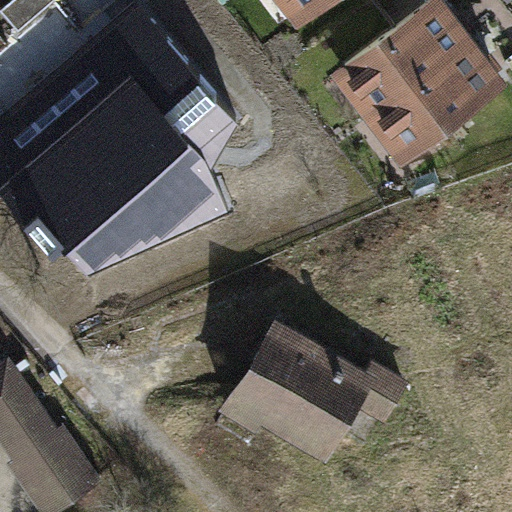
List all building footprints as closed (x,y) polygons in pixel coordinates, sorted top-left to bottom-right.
[(82,52),(140,3),(137,0),(128,0),(0,110),(0,133),(8,126),(31,152),(110,86),(82,52)] [(52,0),(10,0),(1,8),(19,29),(52,0)] [(430,0),(346,63),(377,104),(467,36),(440,0),(430,0)] [(8,126),(0,133),(0,182),(52,243),(64,235),(88,266),(228,208),(205,153),(200,147),(236,117),(140,3),(82,52),(110,86),(31,152),(8,126)] [(0,31),(0,48),(9,41),(0,31)] [(498,77),(467,36),(377,104),(408,145),(498,77)] [(276,322),(235,392),(325,446),(365,378),(393,395),(403,379),(372,360),(364,374),(276,322)] [(7,362),(0,367),(0,408),(15,429),(41,412),(7,362)] [(34,446),(54,432),(41,412),(15,429),(0,408),(0,433),(15,455),(9,459),(46,511),(68,496),(34,446)] [(97,476),(62,426),(54,432),(34,446),(68,496),(97,476)]
